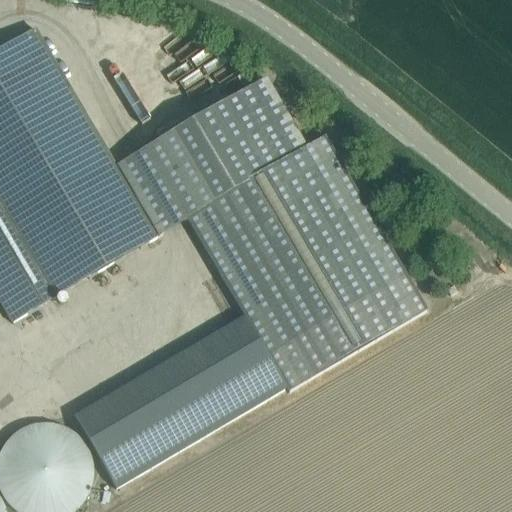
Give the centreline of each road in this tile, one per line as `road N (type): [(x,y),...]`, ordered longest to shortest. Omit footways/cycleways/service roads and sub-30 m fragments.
road 1 (unknown): [(0,20),(18,13),(64,18),(88,45),(188,237),(194,271),(179,293),(0,388)]
road 2 (unclassified): [(511,216),(300,45),(228,0)]
